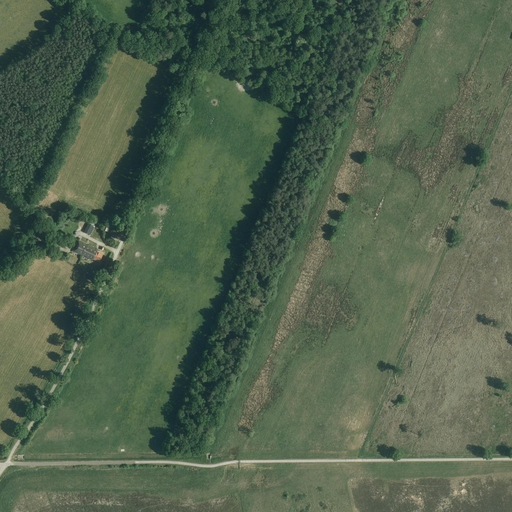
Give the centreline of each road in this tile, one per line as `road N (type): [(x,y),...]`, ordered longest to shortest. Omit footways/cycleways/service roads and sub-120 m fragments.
road 1 (unclassified): [(198,63),(82,332),(5,464)]
road 2 (unclassified): [(5,464),(238,462)]
